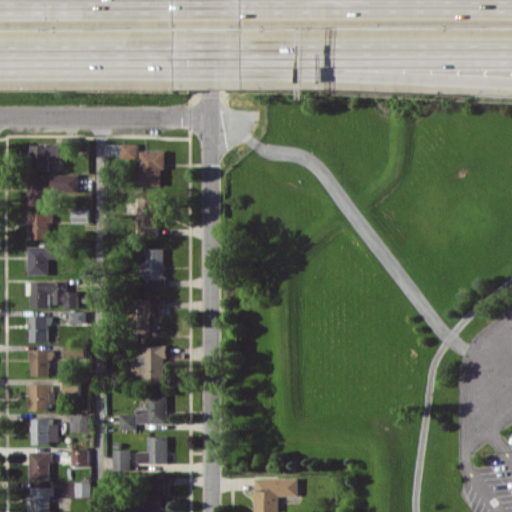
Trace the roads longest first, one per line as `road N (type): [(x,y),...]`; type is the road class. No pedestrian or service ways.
road 1 (residential): [(209,0),(211,511)]
road 2 (motorway): [(511,1),(246,1)]
road 3 (motorway): [(265,53),(362,74),(511,80)]
road 4 (motorway): [(265,53),(511,53)]
road 5 (residential): [(0,116),(209,120)]
road 6 (motorway): [(178,1),(0,1)]
road 7 (motorway): [(0,54),(176,53)]
